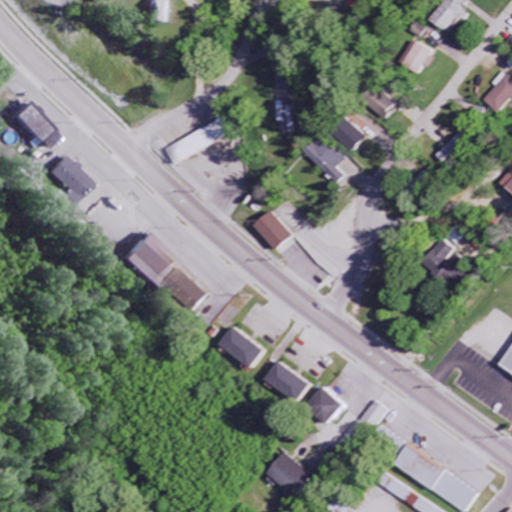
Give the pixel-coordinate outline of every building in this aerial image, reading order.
[(156,0),(156,24),(178,24),(178,0),(156,0)] [(454,33),(470,8),(456,0),(454,0),(439,24),(454,33)] [(428,75),(433,67),(435,69),(443,54),(421,42),(409,65),(428,75)] [(511,79),(494,102),(511,116),(511,79)] [(404,107),(388,94),(377,108),(393,121),(404,107)] [(50,152),(63,140),(30,104),(16,116),(50,152)] [(185,168),(243,132),(233,117),(176,152),(185,168)] [(360,154),(374,141),(359,126),(345,139),(360,154)] [(444,159),(452,165),(471,139),(463,134),(444,159)] [(309,154),(343,186),(351,178),(341,169),(349,160),(325,137),(309,154)] [(68,158),(52,175),(80,202),(96,185),(68,158)] [(433,180),(427,174),(414,188),(420,193),(433,180)] [(301,239),(276,213),(262,227),(287,253),(301,239)] [(186,268),(150,234),(123,261),(160,295),(186,268)] [(451,262),(456,247),(444,243),(439,258),(451,262)] [(473,279),(466,275),(472,263),(459,256),(454,264),(451,263),(442,277),(466,291),(473,279)] [(216,298),(186,270),(170,286),(200,314),(216,298)] [(277,354),(246,329),(233,346),(264,371),(277,354)] [(324,387),(292,364),(279,382),(311,406),(324,387)] [(359,405),(337,389),(327,403),(349,419),(359,405)] [(351,446),(362,454),(395,409),(384,400),(351,446)] [(475,511),(489,493),(420,447),(406,468),(470,511),(475,511)] [(276,474),(304,500),(323,479),(295,454),(276,474)] [(447,511),(398,482),(391,493),(423,511),(447,511)]
